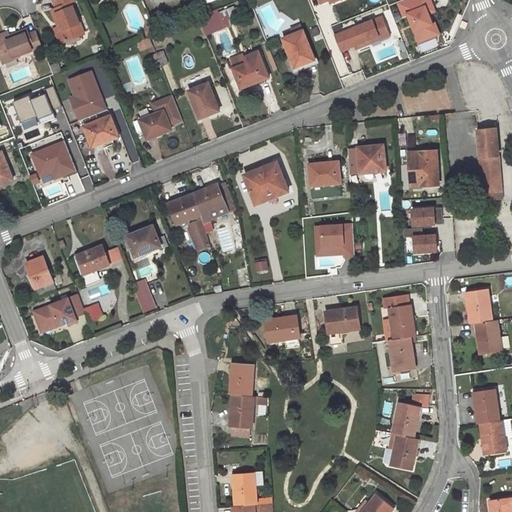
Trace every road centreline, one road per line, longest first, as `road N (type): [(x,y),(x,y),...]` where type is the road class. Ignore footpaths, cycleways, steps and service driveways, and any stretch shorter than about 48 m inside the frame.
road 1 (residential): [(0,236),(474,47)]
road 2 (residential): [(181,315),(228,300),(436,270)]
road 3 (residential): [(209,511),(196,354),(181,315)]
road 4 (residential): [(436,270),(449,453)]
road 5 (residential): [(32,375),(181,315)]
